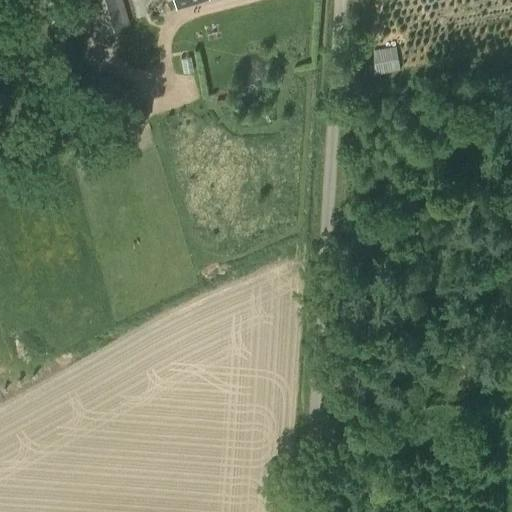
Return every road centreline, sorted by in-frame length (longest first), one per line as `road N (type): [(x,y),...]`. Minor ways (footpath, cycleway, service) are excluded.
road 1 (unclassified): [(310,511),(338,0)]
road 2 (track): [(318,393),(511,382)]
